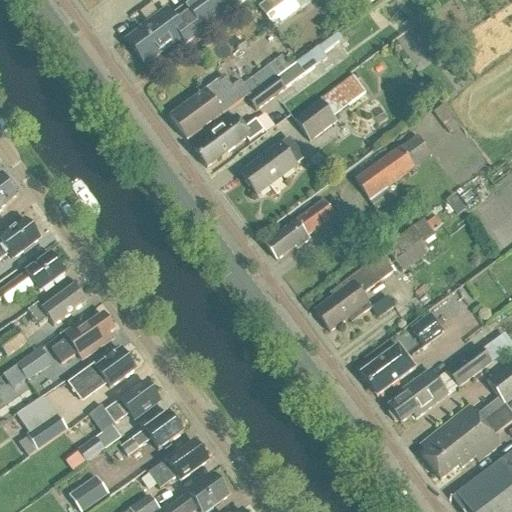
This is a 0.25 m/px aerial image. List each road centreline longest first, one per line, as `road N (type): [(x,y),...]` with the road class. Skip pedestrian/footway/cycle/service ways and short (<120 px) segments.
road 1 (secondary): [(406,511),(21,0)]
road 2 (unclassified): [(272,511),(0,141)]
